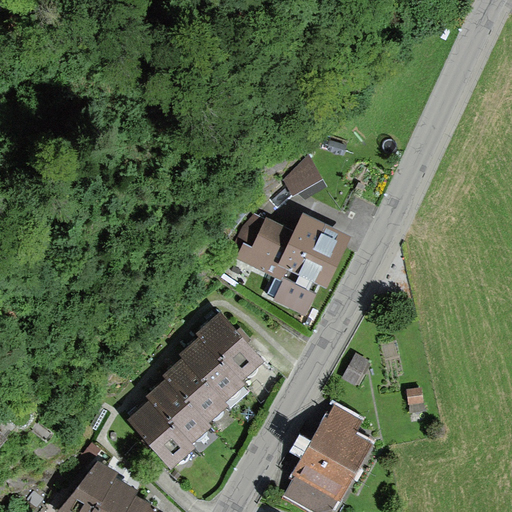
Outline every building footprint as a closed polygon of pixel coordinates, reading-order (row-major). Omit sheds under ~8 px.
[(283,174),(294,192),(324,174),(314,156),(283,174)] [(288,273),(276,297),(306,311),(337,244),(303,228),(298,238),(270,225),(257,249),(247,244),(240,257),(280,276),(283,271),(288,273)] [(199,334),(202,338),(239,378),(261,359),(246,342),(248,341),(247,336),(242,331),(238,329),(236,331),(222,314),(199,334)] [(242,382),(239,378),(202,338),(182,355),(186,359),(222,399),(242,382)] [(225,403),(222,399),(186,359),(166,376),(169,380),(205,420),(225,403)] [(367,369),(351,359),(338,380),(353,390),(367,369)] [(208,424),(205,420),(169,380),(149,397),(153,401),(189,441),(208,424)] [(192,445),(189,441),(153,401),(131,420),(145,437),(143,438),(146,446),(153,450),(155,448),(170,465),(192,445)] [(329,424),(289,494),(319,511),(325,511),(364,444),(329,424)] [(59,510),(63,511),(92,511),(112,479),(115,474),(97,463),(59,510)] [(135,492),(112,479),(92,511),(123,511),(132,497),(135,492)] [(153,511),(155,510),(132,497),(123,511),(153,511)]
